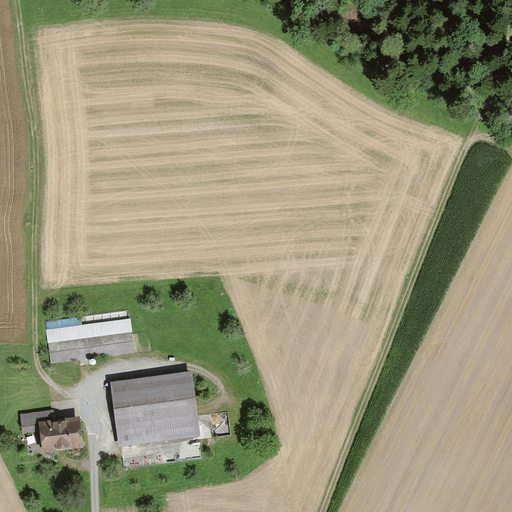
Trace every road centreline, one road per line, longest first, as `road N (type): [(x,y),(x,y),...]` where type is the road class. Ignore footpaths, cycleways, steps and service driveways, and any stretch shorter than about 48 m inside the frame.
road 1 (track): [(511,150),(484,136),(464,150),(323,511)]
road 2 (track): [(15,0),(33,124),(33,351),(46,383),(90,393)]
road 3 (track): [(412,0),(434,21),(485,109)]
